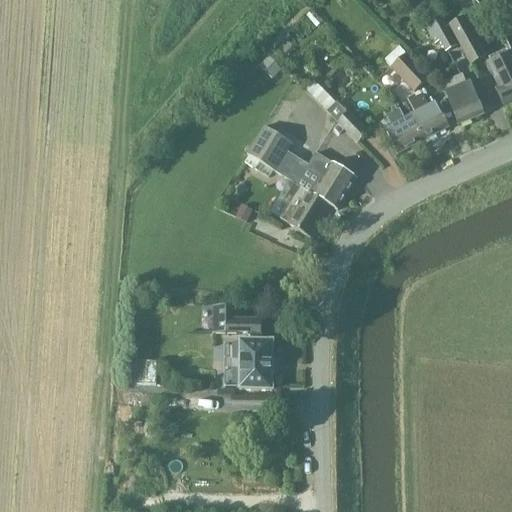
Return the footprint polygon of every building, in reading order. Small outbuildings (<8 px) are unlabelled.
[(445,28),(438,17),(423,26),(433,46),(438,43),(444,54),(458,47),(447,27),(445,28)] [(447,26),(456,42),(469,66),(486,58),(464,18),(447,26)] [(368,62),(387,45),(377,35),(359,52),(368,62)] [(511,102),(511,54),(511,52),(484,65),(491,80),(488,82),(500,108),(511,102)] [(405,55),(396,62),(389,69),(413,94),(428,79),(405,55)] [(281,71),(267,58),(257,69),(271,82),(281,71)] [(471,83),(465,85),(461,76),(440,84),(444,95),(446,94),(459,124),(484,113),(471,83)] [(347,112),(346,114),(336,103),(334,104),(313,82),(304,91),(325,112),(325,113),(335,124),(356,145),(367,133),(347,112)] [(413,113),(409,116),(422,141),(447,128),(434,102),(428,106),(423,98),(418,101),(415,96),(410,99),(413,103),(409,105),(413,113)] [(397,155),(422,141),(409,116),(404,119),(400,111),(397,112),(394,108),(389,111),(391,115),(387,118),(391,125),(383,130),(397,155)] [(337,136),(341,132),(336,127),(332,131),(337,136)] [(245,155),(247,157),(243,164),(267,179),(272,172),(298,189),(279,220),(309,239),(329,207),(337,212),(356,181),(316,156),(309,168),(286,154),(291,145),(262,128),(245,155)] [(251,212),(235,205),(232,212),(228,210),(226,214),(246,224),(251,212)] [(239,336),(239,308),(212,308),(211,337),(239,336)] [(246,333),(246,373),(269,374),(269,333),(246,333)] [(136,359),(122,358),(120,381),(134,382),(136,359)] [(156,363),(137,362),(135,385),(155,386),(156,363)]
